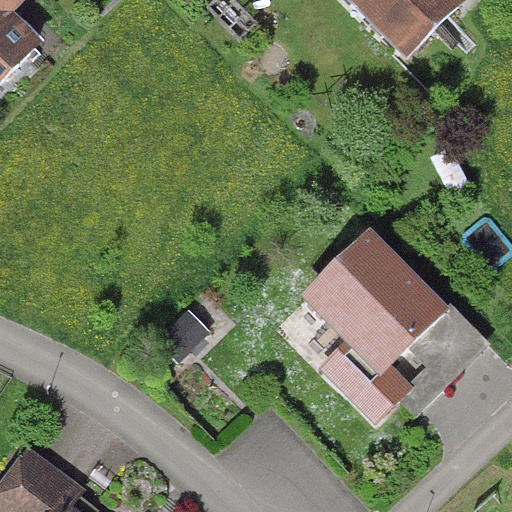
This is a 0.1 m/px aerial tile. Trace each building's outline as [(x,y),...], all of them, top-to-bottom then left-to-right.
[(0,0),(0,81),(43,40),(14,10),(24,0),(0,0)] [(350,0),(407,58),(466,0),(350,0)] [(317,368),(375,426),(400,401),(414,386),(410,382),(392,364),(409,348),(450,306),(369,226),(300,295),(345,340),(317,368)] [(453,303),(450,306),(409,348),(427,366),(410,382),(414,386),(400,401),(417,418),(492,343),(453,303)] [(154,342),(177,364),(209,333),(186,310),(154,342)] [(88,489),(29,446),(0,485),(0,511),(98,511),(100,511),(82,497),(88,489)]
